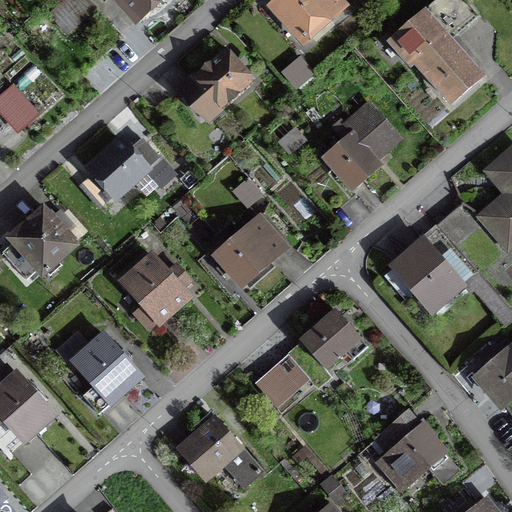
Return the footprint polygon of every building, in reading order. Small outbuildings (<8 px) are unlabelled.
[(117,0),(136,21),(159,0),(117,0)] [(343,8),(336,0),(284,0),(273,10),(303,43),(343,8)] [(410,69),(415,65),(451,105),(480,80),(445,39),(473,15),(460,0),(440,0),(423,15),(423,14),(389,44),(410,69)] [(179,93),(205,123),(252,81),(226,52),(179,93)] [(343,143),(323,160),(351,192),(379,168),(367,154),(372,150),(378,157),(398,140),(369,107),(345,128),(340,122),(332,129),(343,143)] [(121,145),(90,172),(114,199),(145,172),(121,145)] [(511,245),(511,152),(495,167),(511,186),(511,192),(481,219),(507,250),(511,245)] [(248,209),(261,197),(247,180),(233,192),(248,209)] [(55,221),(46,211),(12,241),(41,273),(43,272),(49,278),(60,267),(55,261),(71,247),(70,245),(73,242),(65,232),(71,227),(61,216),(55,221)] [(241,289),(285,251),(258,219),(214,257),(221,265),(215,270),(221,277),(226,272),(241,289)] [(476,273),(438,230),(392,270),(430,313),(476,273)] [(122,284),(158,325),(187,299),(151,258),(122,284)] [(352,361),(366,349),(335,314),(285,357),(309,384),(345,352),(352,361)] [(79,394),(98,415),(139,379),(103,338),(90,349),(77,335),(56,353),(69,367),(64,371),(82,391),(79,394)] [(483,374),(476,379),(501,408),(511,397),(511,347),(506,353),(483,374)] [(23,443),(52,417),(15,376),(0,389),(0,420),(1,419),(23,443)] [(442,485),(456,472),(406,414),(384,432),(398,448),(391,453),(415,481),(428,470),(442,485)] [(214,420),(178,451),(204,482),(224,464),(244,487),(259,474),(240,451),(214,420)]
